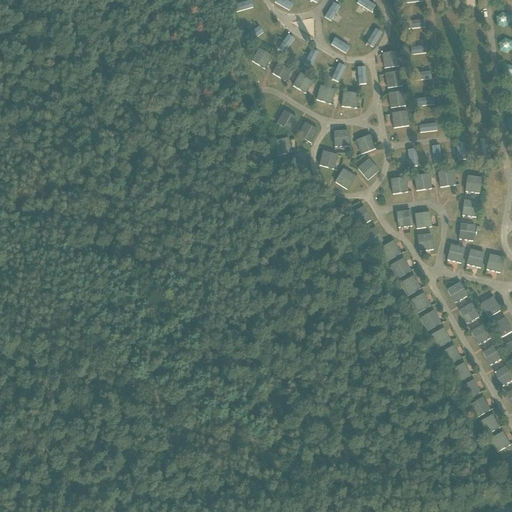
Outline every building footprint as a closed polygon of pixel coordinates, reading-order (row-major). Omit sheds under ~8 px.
[(288,11),(292,3),(285,0),(274,0),(273,3),(288,11)] [(364,0),(357,0),(355,4),(370,12),(374,5),(364,0)] [(234,4),(235,12),(252,9),(251,1),(234,4)] [(331,22),(339,6),(331,3),(324,18),(331,22)] [(425,20),(409,21),(409,29),(425,28),(425,20)] [(437,26),(438,34),(452,33),(452,25),(437,26)] [(258,26),(248,33),(253,39),(263,33),(258,26)] [(365,43),(372,47),(381,33),(374,28),(365,43)] [(288,34),(276,47),(283,52),(294,40),(288,34)] [(344,54),(349,47),(334,38),(330,45),(344,54)] [(410,48),(411,56),(423,54),(422,46),(410,48)] [(250,61),(265,69),(272,56),(257,49),(250,61)] [(310,68),(318,53),(310,49),(302,64),(310,68)] [(382,53),(384,89),(400,87),(398,52),(382,53)] [(284,82),(291,70),(278,62),(270,74),(284,82)] [(337,63),(329,79),(337,83),(345,67),(337,63)] [(356,67),(357,85),(366,85),(365,67),(356,67)] [(415,80),(431,80),(430,72),(415,73),(415,80)] [(299,73),(291,86),(304,94),(312,81),(299,73)] [(315,100),(331,104),(334,90),(318,86),(315,100)] [(390,112),(391,128),(407,127),(405,92),(387,93),(388,112),(390,112)] [(356,108),(357,93),(341,93),(340,107),(356,108)] [(432,105),(431,98),(417,99),(418,106),(432,105)] [(282,111),(275,124),(290,132),(297,119),(282,111)] [(310,144),(318,131),(304,122),(296,136),(310,144)] [(418,125),(419,133),(437,132),(436,124),(418,125)] [(332,131),(333,148),(348,147),(347,130),(332,131)] [(370,134),(355,141),(360,155),(375,149),(370,134)] [(288,137),(272,142),(277,157),(292,152),(288,137)] [(465,143),(456,143),(456,158),(465,158),(465,143)] [(440,146),(431,147),(433,163),(441,162),(440,146)] [(415,149),(406,150),(409,167),(417,166),(415,149)] [(318,166),(333,169),(336,155),(321,152),(318,166)] [(292,156),(290,171),(304,173),(306,157),(292,156)] [(368,159),(356,169),(367,181),(379,171),(368,159)] [(342,169),(333,182),(347,190),(355,177),(342,169)] [(438,188),(455,186),(454,171),(437,172),(438,188)] [(429,174),(412,177),(414,191),(431,189),(429,174)] [(464,193),(480,193),(481,177),(465,177),(464,193)] [(390,193),(406,193),(406,178),(390,179),(390,193)] [(461,216),(475,217),(476,201),(462,201),(461,216)] [(358,228),(371,220),(362,206),(349,214),(358,228)] [(396,227),(410,227),(410,211),(395,211),(396,227)] [(414,214),(415,229),(430,228),(430,213),(414,214)] [(458,240),(473,241),(474,225),(458,224),(458,240)] [(361,234),(368,249),(382,242),(375,227),(361,234)] [(418,252),(433,250),(431,234),(416,236),(418,252)] [(386,261),(400,254),(394,241),(379,248),(386,261)] [(445,260),(460,264),(464,249),(449,245),(445,260)] [(465,265),(480,269),(484,253),(469,250),(465,265)] [(488,254),(484,269),(498,273),(502,258),(488,254)] [(403,258),(389,266),(396,280),(411,272),(403,258)] [(414,275),(399,283),(407,297),(421,289),(414,275)] [(445,290),(453,304),(466,296),(459,282),(445,290)] [(423,293),(409,301),(417,315),(431,307),(423,293)] [(486,318),(500,312),(493,297),(479,303),(486,318)] [(457,311),(465,325),(479,317),(471,303),(457,311)] [(419,317),(426,332),(441,325),(434,310),(419,317)] [(491,325),(498,339),(511,333),(505,318),(491,325)] [(469,332),(476,345),(490,338),(482,324),(469,332)] [(429,336),(437,349),(451,341),(443,328),(429,336)] [(494,345),(481,352),(488,366),(502,359),(494,345)] [(453,346),(440,353),(448,366),(461,359),(453,346)] [(464,363),(451,369),(458,383),(470,376),(464,363)] [(511,375),(507,365),(493,373),(500,388),(511,381),(511,375)] [(461,385),(466,400),(480,395),(475,380),(461,385)] [(469,405),(477,419),(491,411),(483,397),(469,405)] [(493,415),(480,422),(487,435),(500,428),(493,415)] [(503,432),(490,439),(496,452),(510,446),(503,432)] [(511,457),(501,463),(508,478),(511,476),(511,457)]
